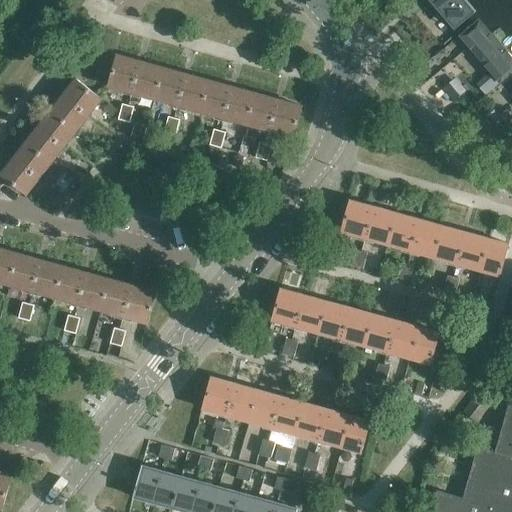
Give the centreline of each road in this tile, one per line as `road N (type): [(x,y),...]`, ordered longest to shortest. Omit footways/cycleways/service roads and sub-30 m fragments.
road 1 (tertiary): [(240,271),(321,158),(339,110),(344,46),(315,0)]
road 2 (residential): [(240,271),(0,202)]
road 3 (tertiary): [(88,458),(240,271)]
